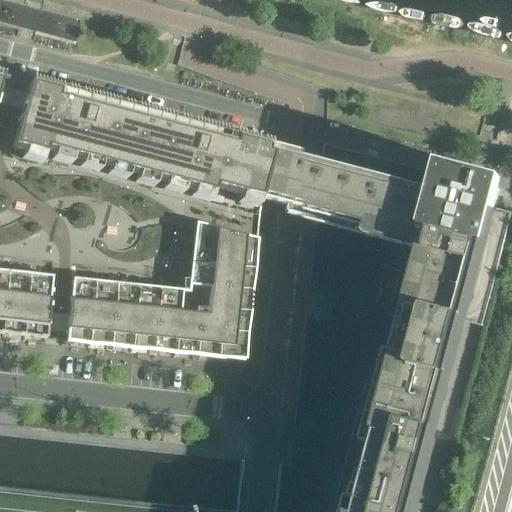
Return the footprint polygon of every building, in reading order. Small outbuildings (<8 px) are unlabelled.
[(28,85),(28,86),(22,109),(12,149),(43,157),(43,153),(211,196),(212,191),(261,202),(267,149),(28,85)] [(417,511),(497,212),(494,211),(499,189),(502,180),(438,163),(435,175),(430,192),(297,156),(267,149),(261,202),(283,207),(282,212),(282,213),(282,214),(283,215),(284,215),(291,217),(415,250),(379,386),(379,388),(379,389),(380,390),(381,390),(385,391),(367,457),(365,466),(363,474),(352,511),(417,511)] [(215,266),(218,230),(196,224),(191,263),(215,266)] [(257,240),(220,230),(218,230),(215,266),(253,270),(257,240)] [(212,287),(215,266),(191,263),(189,285),(210,287),(212,287)] [(251,292),(253,270),(215,266),(212,287),(251,292)] [(0,294),(6,295),(8,272),(0,271),(0,294)] [(27,297),(30,275),(8,272),(6,295),(27,297)] [(53,277),(30,275),(27,297),(51,300),(53,277)] [(93,305),(95,282),(73,279),(70,302),(93,305)] [(115,307),(117,284),(95,282),(93,305),(115,307)] [(136,309),(138,286),(117,284),(115,307),(136,309)] [(157,311),(160,289),(138,286),(136,309),(157,311)] [(249,313),(251,292),(212,287),(210,287),(208,309),(223,310),(249,313)] [(179,313),(181,291),(160,289),(157,311),(179,314),(179,313)] [(23,337),(23,335),(27,297),(6,295),(2,335),(23,337)] [(46,339),(47,331),(49,311),(51,300),(27,297),(23,335),(23,337),(46,339)] [(89,344),(93,305),(70,302),(66,342),(89,344)] [(110,347),(115,307),(93,305),(89,344),(110,347)] [(132,349),(136,309),(115,307),(110,347),(132,349)] [(153,351),(157,311),(136,309),(132,349),(153,351)] [(218,358),(221,332),(223,310),(208,309),(207,316),(201,315),(196,356),(218,358)] [(247,335),(249,313),(223,310),(221,332),(247,335)] [(175,353),(179,314),(157,311),(153,351),(175,353)] [(196,356),(201,315),(179,313),(179,314),(175,353),(196,356)] [(244,361),(247,335),(221,332),(218,358),(244,361)]
